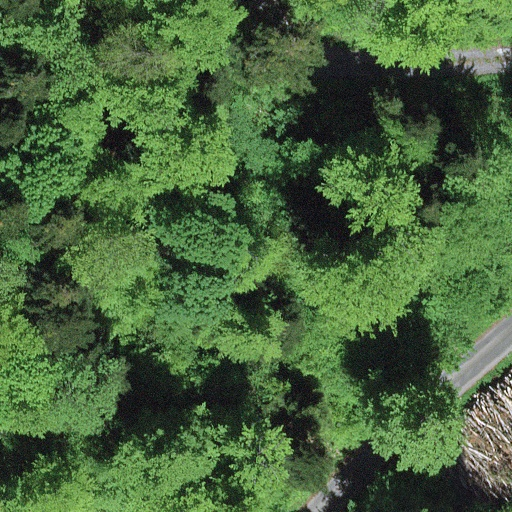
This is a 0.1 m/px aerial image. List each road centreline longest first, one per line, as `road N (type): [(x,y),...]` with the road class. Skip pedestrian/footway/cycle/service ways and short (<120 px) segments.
road 1 (track): [(511,57),(325,63),(270,34),(260,0)]
road 2 (unclassified): [(323,511),(378,447),(511,327)]
